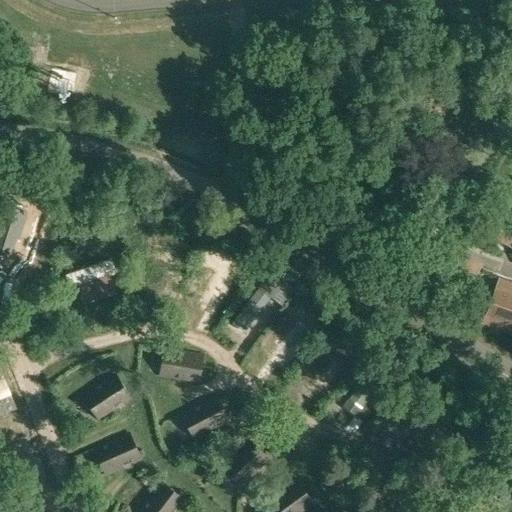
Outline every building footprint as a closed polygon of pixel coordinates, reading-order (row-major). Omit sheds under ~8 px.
[(462,293),(472,276),(479,264),(451,247),(460,232),(430,215),(415,238),(403,260),(462,293)] [(511,283),(498,278),(481,323),(511,333),(511,283)] [(203,355),(163,350),(158,384),(174,386),(175,379),(199,383),(203,355)] [(0,414),(17,407),(0,367),(0,414)] [(132,399),(114,373),(81,396),(99,421),(132,399)] [(230,421),(215,395),(180,416),(195,442),(230,421)] [(142,459),(128,433),(93,452),(108,478),(142,459)] [(270,459),(250,439),(220,469),(240,490),(270,459)] [(303,511),(315,503),(297,480),(264,507),(268,511),(303,511)] [(172,511),(184,498),(161,481),(136,511),(172,511)]
